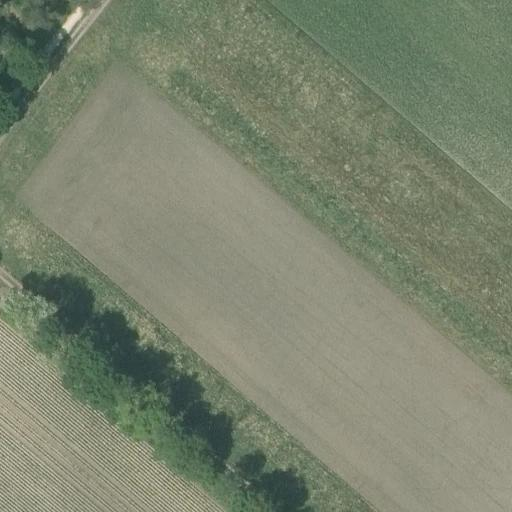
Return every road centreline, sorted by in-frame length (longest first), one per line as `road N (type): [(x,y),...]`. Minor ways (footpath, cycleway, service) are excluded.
road 1 (track): [(0,276),(269,511)]
road 2 (track): [(0,131),(103,0)]
